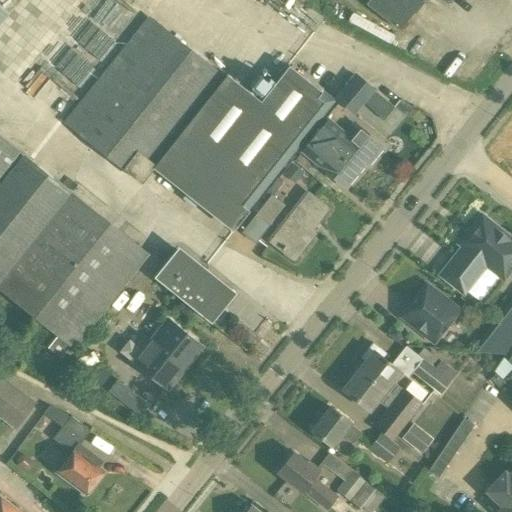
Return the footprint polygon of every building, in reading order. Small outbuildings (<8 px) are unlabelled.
[(368,0),(366,3),(398,28),(420,0),(442,0),(447,3),(449,0),(368,0)] [(364,20),(370,10),(358,3),(349,20),(372,33),(376,26),(364,20)] [(258,103),(223,75),(148,16),(63,123),(141,183),(153,167),(190,197),(232,231),(248,211),(247,210),(331,104),(286,68),(258,103)] [(354,114),(374,90),(355,73),(334,98),(354,114)] [(344,133),(327,119),(301,151),(344,186),(363,163),(366,165),(381,146),(353,122),(344,133)] [(73,349),(148,253),(70,191),(22,154),(0,136),(0,290),(56,336),(47,347),(61,358),(70,347),(73,349)] [(294,183),(303,172),(292,164),(283,174),(294,183)] [(293,259),(314,231),(310,228),(326,208),(306,192),(268,240),(293,259)] [(269,225),(285,205),(271,194),(255,214),(269,225)] [(463,296),(485,268),(503,283),(511,271),(511,236),(480,212),(454,244),(458,247),(436,275),(463,296)] [(208,320),(231,291),(179,249),(156,278),(208,320)] [(433,346),(462,310),(426,281),(407,305),(397,317),(415,332),(433,346)] [(511,334),(511,300),(495,321),(511,334)] [(167,388),(202,345),(166,317),(149,338),(155,343),(141,360),(136,357),(132,361),(167,388)] [(357,370),(412,414),(421,402),(404,388),(403,389),(392,380),(399,371),(382,357),(385,353),(372,343),(360,358),(364,361),(357,370)] [(82,370),(98,362),(93,351),(77,359),(82,370)] [(434,368),(422,359),(411,372),(439,394),(456,373),(440,361),(434,368)] [(391,441),(412,414),(357,370),(342,390),(368,410),(376,400),(386,408),(372,425),(381,432),(381,433),(391,441)] [(497,386),(503,380),(494,372),(489,378),(497,386)] [(0,418),(15,429),(35,402),(0,375),(0,418)] [(122,401),(131,390),(118,379),(108,391),(122,401)] [(86,490),(99,472),(94,468),(99,461),(78,445),(89,430),(70,416),(55,405),(48,415),(51,417),(50,419),(61,427),(52,439),(71,453),(59,469),(86,490)] [(352,443),(361,433),(348,423),(349,421),(329,406),(310,430),(330,445),(340,433),(352,443)] [(437,477),(472,424),(462,417),(427,470),(437,477)] [(421,453),(433,439),(413,423),(401,438),(421,453)] [(35,429),(29,437),(36,443),(42,434),(35,429)] [(399,447),(391,441),(381,433),(368,448),(387,463),(387,462),(392,466),(403,452),(398,448),(399,447)] [(306,462),(292,451),(276,472),(326,511),(338,496),(313,476),(318,470),(307,460),(306,462)] [(511,511),(511,470),(507,476),(503,472),(486,490),(502,505),(498,510),(499,511),(511,511)] [(364,511),(372,511),(385,497),(353,471),(337,490),(364,511)] [(0,511),(18,511),(0,497),(0,511)]
